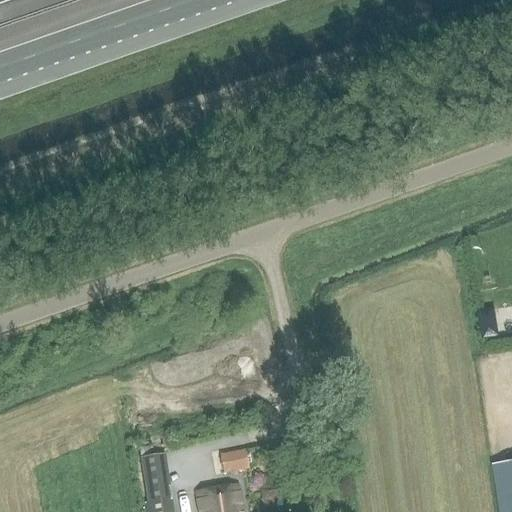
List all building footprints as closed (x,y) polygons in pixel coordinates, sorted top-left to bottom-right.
[(477,312),(482,341),(499,338),(494,309),(477,312)] [(223,474),(248,469),(244,450),(219,455),(223,474)] [(172,511),(165,456),(140,460),(146,505),(143,506),(143,511),(172,511)] [(241,511),(236,486),(196,493),(198,511),(241,511)] [(261,492),(260,501),(266,507),(275,507),(276,492),(261,492)]
